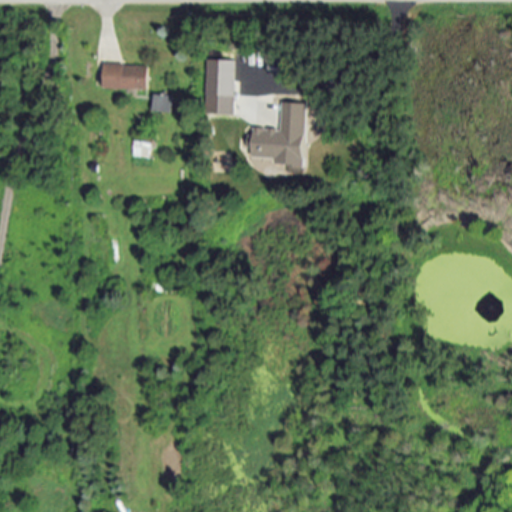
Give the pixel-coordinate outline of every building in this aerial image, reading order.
[(239,60),(210,60),(209,114),(237,115),(239,60)] [(104,64),(104,88),(148,90),(149,66),(104,64)] [(174,96),(156,94),(154,111),(173,112),(174,96)] [(310,103),(285,102),(284,129),(256,128),(255,136),(250,136),(250,147),(256,147),(255,157),(278,159),(277,164),(289,164),(289,172),(307,172),(310,103)] [(150,158),(152,143),(135,141),(133,155),(150,158)]
